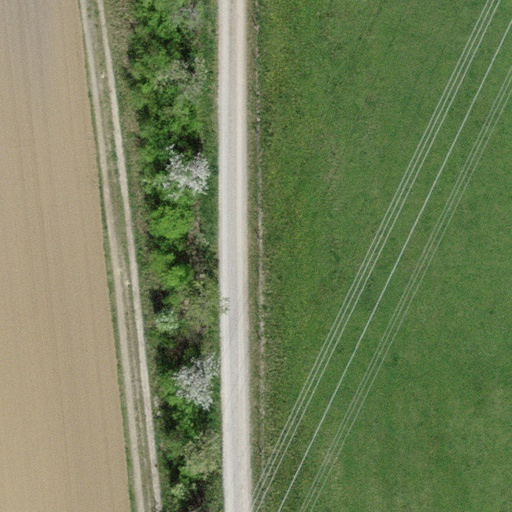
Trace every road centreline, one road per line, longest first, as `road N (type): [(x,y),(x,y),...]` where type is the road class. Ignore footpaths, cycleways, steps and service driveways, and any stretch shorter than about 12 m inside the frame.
road 1 (track): [(87,0),(150,511)]
road 2 (unclassified): [(231,0),(242,511)]
